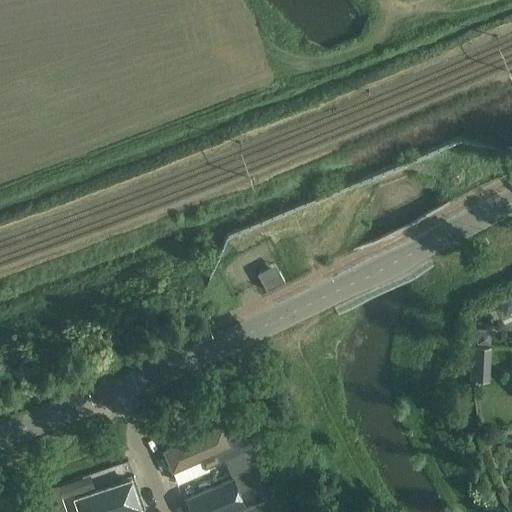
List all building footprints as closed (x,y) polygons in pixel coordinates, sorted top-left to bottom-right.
[(285,282),(280,272),(262,281),(267,291),(285,282)] [(239,413),(228,418),(238,440),(244,454),(240,455),(226,461),(227,464),(232,475),(246,469),(250,467),(260,462),(248,435),(239,413)] [(224,424),(162,451),(172,473),(174,472),(179,484),(206,472),(201,460),(234,446),(224,424)] [(269,483),(260,462),(250,467),(259,487),(266,504),(262,505),(246,511),(276,511),(281,510),(269,483)] [(187,498),(192,511),(234,511),(244,508),(232,479),(187,498)] [(67,511),(62,498),(58,487),(58,486),(47,490),(52,503),(54,511),(67,511)] [(134,511),(141,510),(134,492),(118,498),(114,488),(74,502),(77,511),(134,511)]
